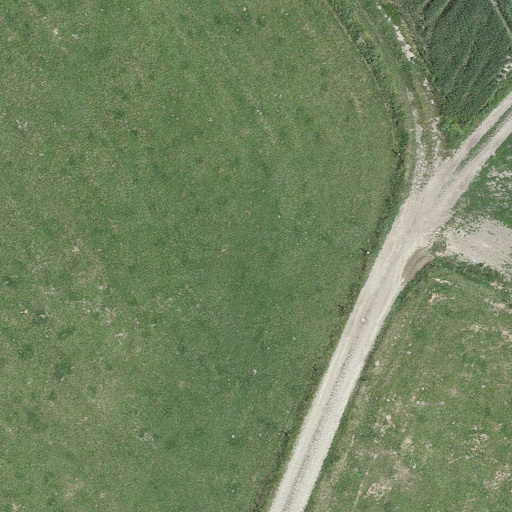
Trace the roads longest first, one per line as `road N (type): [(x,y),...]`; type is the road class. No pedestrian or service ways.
road 1 (track): [(296,511),(421,221)]
road 2 (track): [(421,221),(423,113),(396,30),(371,0)]
road 3 (track): [(511,114),(421,221)]
